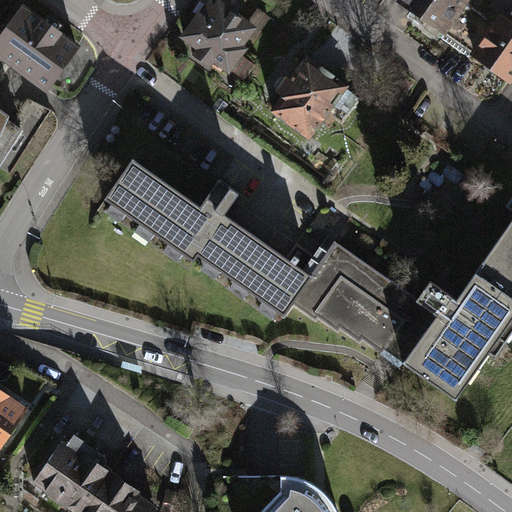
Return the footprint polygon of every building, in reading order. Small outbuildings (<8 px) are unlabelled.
[(23,0),(0,32),(0,56),(48,91),(82,43),(23,0)] [(206,0),(181,35),(229,71),(247,46),(244,43),(249,36),(256,42),(274,19),(258,7),(250,17),(227,0),(206,0)] [(511,0),(397,0),(446,35),(448,32),(473,50),(471,53),(511,81),(511,0)] [(270,109),(310,138),(336,104),(350,114),(362,98),(347,87),(349,84),(308,53),(291,76),(287,73),(275,88),(282,93),(270,109)] [(0,163),(23,127),(7,116),(9,111),(0,104),(0,163)] [(511,199),(510,203),(511,204),(511,222),(462,295),(434,276),(419,297),(336,240),(329,251),(321,246),(306,267),(225,211),(241,189),(219,174),(201,200),(133,153),(103,195),(196,260),(200,254),(285,313),(293,302),(316,318),(319,315),(339,329),(340,326),(361,340),(363,338),(384,352),(386,350),(459,400),(492,352),(498,356),(511,336),(511,199)] [(0,448),(28,406),(0,387),(0,448)] [(61,439),(32,482),(76,511),(154,511),(159,506),(139,492),(141,490),(83,450),(81,452),(61,439)] [(265,511),(343,511),(336,498),(324,484),(320,482),(308,476),(294,473),(285,473),(285,491),(265,511)]
